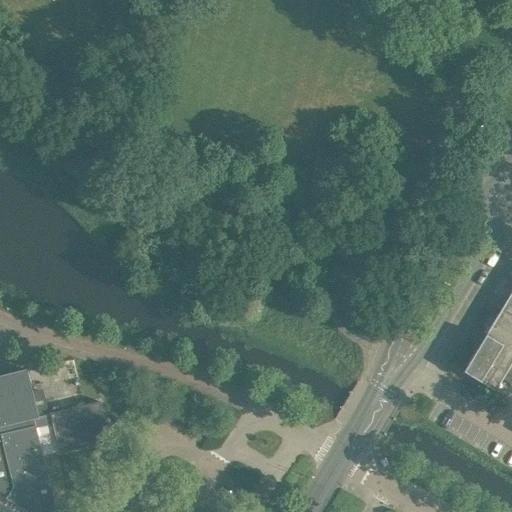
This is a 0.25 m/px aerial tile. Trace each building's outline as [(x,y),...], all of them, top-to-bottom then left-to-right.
[(511,304),(506,300),(495,318),(511,328),(511,304)] [(511,328),(495,318),(485,335),(511,352),(511,328)] [(511,367),(510,366),(511,362),(511,352),(485,335),(474,353),(511,376),(511,367)] [(463,371),(495,391),(502,378),(511,384),(511,376),(474,353),(463,371)] [(0,491),(7,496),(6,498),(10,501),(12,498),(18,502),(16,505),(28,511),(56,511),(43,456),(36,427),(52,423),(59,452),(109,440),(108,434),(117,418),(101,408),(100,401),(38,416),(26,369),(0,375),(0,491)]
